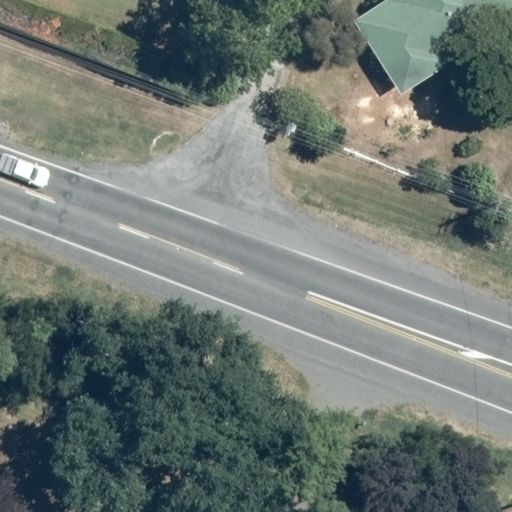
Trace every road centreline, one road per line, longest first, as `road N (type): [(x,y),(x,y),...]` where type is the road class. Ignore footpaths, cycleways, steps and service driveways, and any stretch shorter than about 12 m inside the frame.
road 1 (secondary): [(0,180),(511,370)]
road 2 (unknown): [(202,255),(291,0)]
